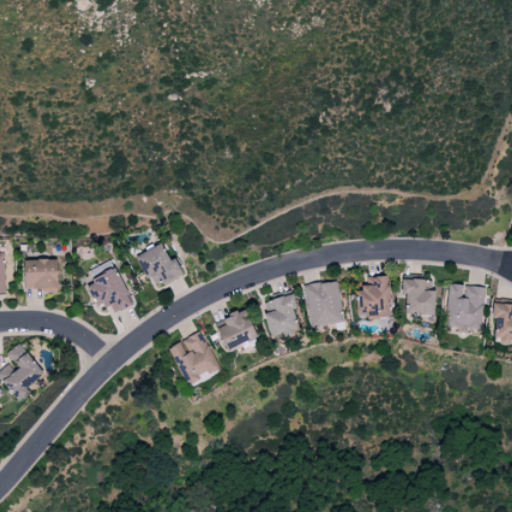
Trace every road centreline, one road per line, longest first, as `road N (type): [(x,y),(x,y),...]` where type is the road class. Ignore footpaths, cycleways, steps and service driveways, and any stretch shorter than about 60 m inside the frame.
road 1 (residential): [(0,487),(111,364),(203,299),(257,275),(393,251),(511,266)]
road 2 (residential): [(111,364),(69,329),(0,322)]
